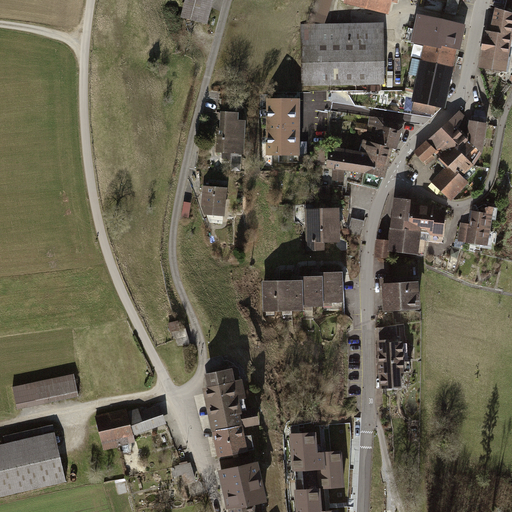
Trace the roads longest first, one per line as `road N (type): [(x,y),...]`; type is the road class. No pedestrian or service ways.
road 1 (tertiary): [(364,511),(373,224),(399,164),(459,102),(484,3)]
road 2 (unclassified): [(177,400),(199,378),(202,342),(175,269),(174,232),(230,0)]
road 3 (unclassified): [(90,0),(85,141),(95,209),(117,281),(177,400)]
road 4 (track): [(393,173),(460,205),(479,195),(511,99)]
road 5 (track): [(0,428),(172,391)]
